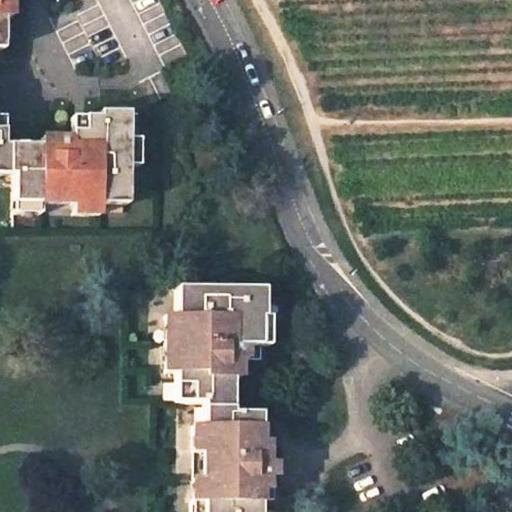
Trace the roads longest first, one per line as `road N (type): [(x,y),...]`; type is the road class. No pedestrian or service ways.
road 1 (unclassified): [(389,341),(356,310),(315,248),(207,0)]
road 2 (residential): [(389,341),(369,389),(405,511)]
road 3 (unclassified): [(511,413),(414,365),(389,341)]
